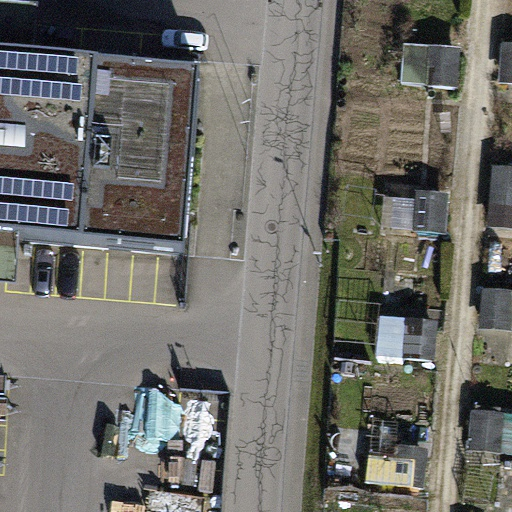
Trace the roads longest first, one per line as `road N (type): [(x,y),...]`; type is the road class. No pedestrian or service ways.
road 1 (tertiary): [(255,511),(292,0)]
road 2 (unknown): [(290,31),(0,1)]
road 3 (unknown): [(0,341),(91,346),(105,372),(81,511)]
